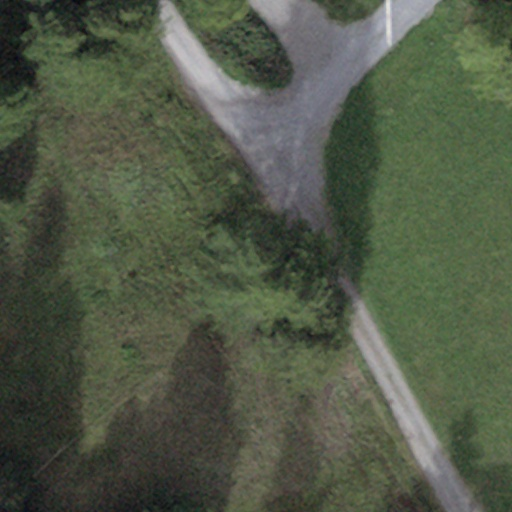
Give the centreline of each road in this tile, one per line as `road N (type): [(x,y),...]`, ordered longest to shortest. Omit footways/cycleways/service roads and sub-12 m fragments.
road 1 (track): [(265,165),(464,511)]
road 2 (track): [(265,165),(416,0)]
road 3 (track): [(162,0),(265,165)]
